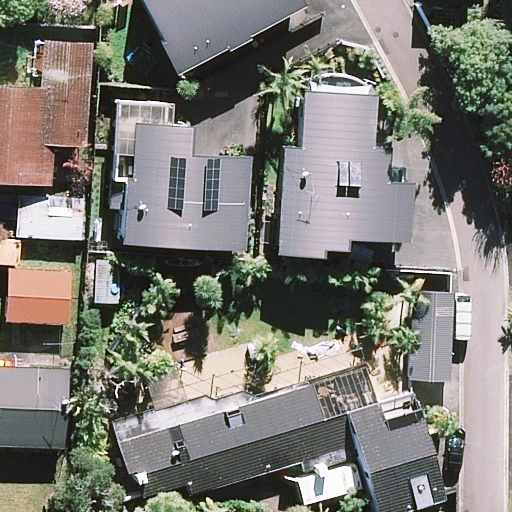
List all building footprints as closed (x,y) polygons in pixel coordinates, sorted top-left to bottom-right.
[(292,0),(145,0),(168,53),(292,0)] [(92,37),(40,33),(36,81),(0,78),(0,174),(48,178),(52,136),(85,138),(92,37)] [(376,67),(298,67),(298,105),(279,105),(279,232),(316,232),(316,225),(404,225),(404,161),(376,161),(376,67)] [(189,105),(132,100),(127,164),(123,222),(238,231),(245,137),(187,133),(189,105)] [(83,199),(20,194),(17,235),(80,240),(83,199)] [(15,236),(0,234),(0,258),(14,259),(15,236)] [(119,258),(95,257),(93,300),(114,301),(114,306),(127,306),(129,278),(118,277),(119,258)] [(75,263),(8,260),(6,316),(73,319),(75,263)] [(445,287),(406,285),(402,377),(441,379),(445,287)] [(66,362),(0,358),(0,433),(61,437),(66,362)] [(354,447),(370,503),(447,481),(421,389),(376,402),(364,362),(126,430),(147,506),(354,447)]
